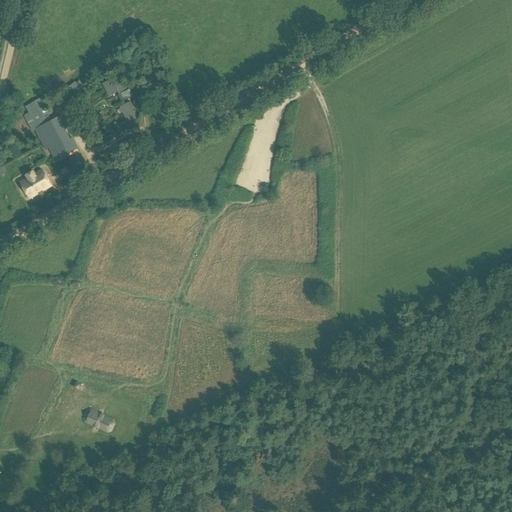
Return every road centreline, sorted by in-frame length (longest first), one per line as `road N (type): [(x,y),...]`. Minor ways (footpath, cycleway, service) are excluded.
road 1 (track): [(304,63),(0,242)]
road 2 (track): [(413,0),(304,63)]
